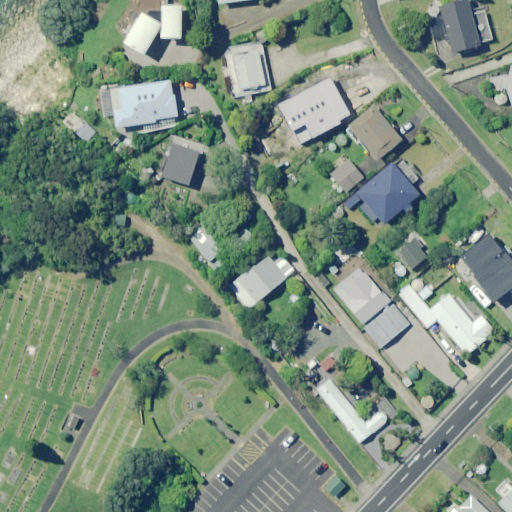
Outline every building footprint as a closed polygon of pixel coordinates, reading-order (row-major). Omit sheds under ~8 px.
[(452,53),(456,52),(458,58),(482,51),(480,45),(492,42),(484,12),(472,15),(468,0),(466,0),(439,7),(442,16),(427,20),(432,40),(447,35),(452,53)] [(181,6),(163,6),(161,38),(180,39),(181,6)] [(161,25),(141,13),(123,44),(143,56),(161,25)] [(233,100),(244,98),(245,104),(254,102),(253,96),(273,92),(262,40),(223,49),(233,100)] [(338,120),(348,114),(329,78),(301,93),(322,132),(339,123),(338,120)] [(177,117),(171,81),(109,90),(115,128),(155,122),(154,120),(177,117)] [(385,115),(377,104),(349,126),(376,161),(401,141),(392,129),(395,127),(385,115)] [(198,153),(170,144),(160,177),(188,186),(198,153)] [(422,176),(406,157),(396,166),(393,162),(345,203),(350,209),(356,204),(361,209),(371,221),(376,217),(383,225),(418,195),(410,186),(422,176)] [(328,174),(344,193),(363,178),(347,159),(328,174)] [(125,215),(116,214),(114,226),(124,227),(125,215)] [(223,251),(205,225),(188,236),(214,273),(227,264),(219,253),(223,251)] [(458,256),(492,300),(511,284),(511,273),(484,237),(458,256)] [(426,258),(412,240),(397,251),(410,269),(426,258)] [(229,285),(247,308),(294,271),(282,256),(273,263),(267,255),(229,285)] [(387,303),(359,268),(334,289),(362,324),(387,303)] [(422,301),(408,284),(397,293),(426,329),(436,320),(465,355),(494,332),(481,316),(472,323),(448,295),(429,310),(422,301)] [(409,325),(393,306),(364,329),(379,348),(409,325)] [(365,423),(328,378),(315,389),(359,444),(387,421),(380,411),(365,423)] [(333,476),(322,488),(333,499),(344,487),(333,476)] [(511,511),(511,489),(498,504),(506,511),(511,511)] [(486,511),(470,497),(456,511),(486,511)]
